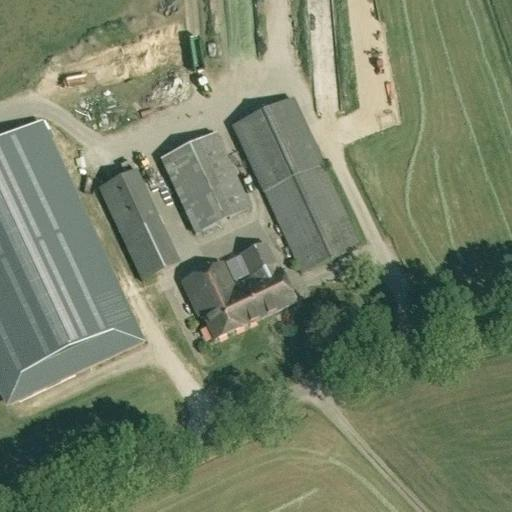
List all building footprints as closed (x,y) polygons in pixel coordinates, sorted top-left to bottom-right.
[(315,9),(317,20),(333,16),(330,5),(315,9)] [(235,128),(302,275),(360,249),(292,101),(235,128)] [(0,152),(0,387),(12,413),(92,376),(102,397),(153,373),(143,352),(40,134),(0,152)] [(250,211),(215,137),(160,162),(195,236),(250,211)] [(142,283),(178,266),(134,174),(98,191),(142,283)] [(280,273),(274,275),(262,248),(239,257),(249,279),(231,287),(222,266),(182,284),(198,319),(203,317),(214,343),(295,306),(280,273)]
